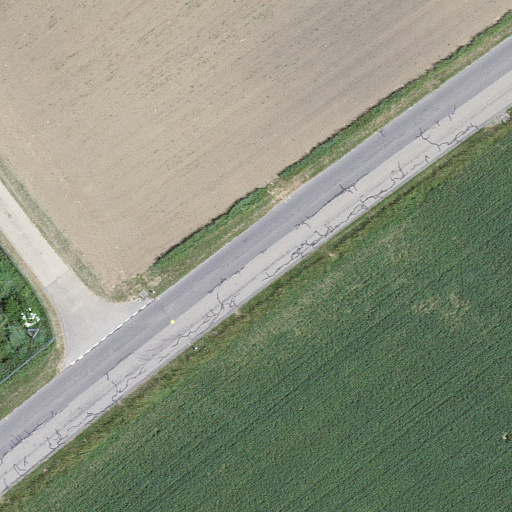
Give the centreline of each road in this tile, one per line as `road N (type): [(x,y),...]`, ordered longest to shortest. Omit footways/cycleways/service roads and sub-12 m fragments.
road 1 (tertiary): [(0,468),(259,259),(511,79)]
road 2 (track): [(122,366),(0,206)]
